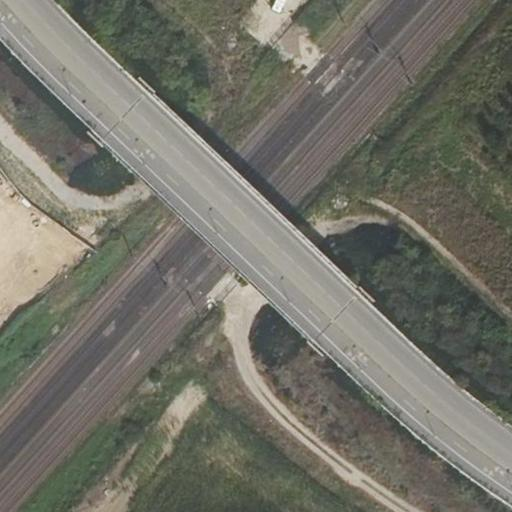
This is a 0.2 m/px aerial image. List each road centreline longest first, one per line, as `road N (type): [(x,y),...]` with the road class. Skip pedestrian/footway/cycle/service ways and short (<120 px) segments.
road 1 (unclassified): [(25,0),(342,307),(511,448)]
road 2 (track): [(408,511),(282,418),(251,381),(245,313),(325,228),(369,219),(400,226),(511,328)]
road 3 (track): [(152,0),(196,40),(220,78),(189,141),(139,196),(97,207),(66,197),(0,130)]
